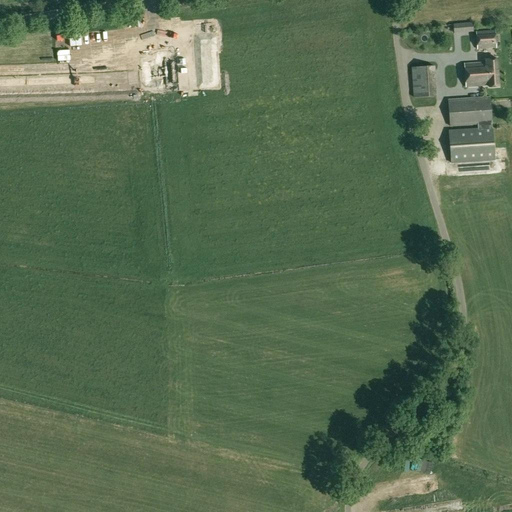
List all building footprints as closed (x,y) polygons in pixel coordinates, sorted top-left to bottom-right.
[(455,32),(473,31),(473,22),(455,23),(455,32)] [(495,48),(494,31),(475,32),(476,49),(495,48)] [(498,87),(496,58),(484,59),(485,62),(463,64),(465,87),(486,85),(488,87),(498,87)] [(435,95),(433,65),(411,67),(413,97),(435,95)] [(489,97),(447,100),(448,126),(477,124),(478,129),(449,130),(451,161),(493,158),(489,97)] [(473,261),(472,244),(459,245),(460,262),(473,261)]
